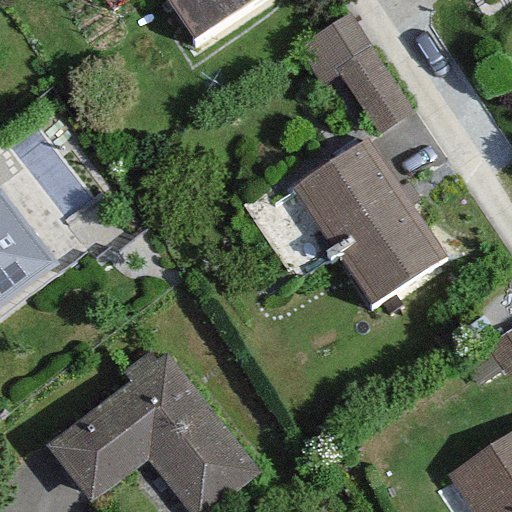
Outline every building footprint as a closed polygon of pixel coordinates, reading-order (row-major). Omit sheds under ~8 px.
[(165,0),(195,48),(271,0),(165,0)] [(420,118),(354,18),(302,51),(324,86),(342,74),(385,140),(420,118)] [(373,139),(297,192),(374,303),(450,251),(373,139)] [(5,199),(0,202),(0,329),(66,276),(5,199)] [(174,349),(54,441),(99,498),(153,456),(196,511),(208,511),(266,468),(174,349)] [(511,511),(511,438),(457,474),(480,511),(511,511)]
